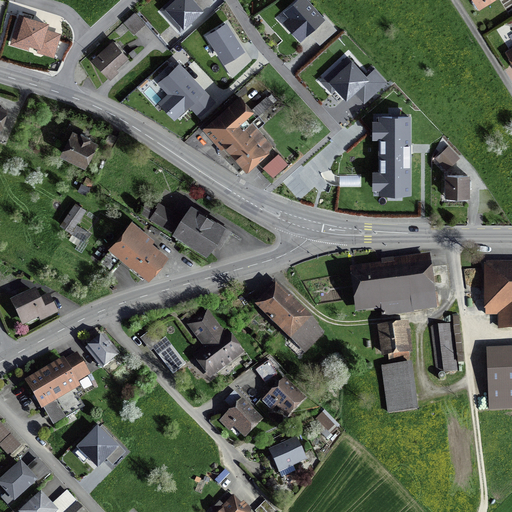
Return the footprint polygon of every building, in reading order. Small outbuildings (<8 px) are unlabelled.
[(178,0),(165,12),(180,28),(200,10),(196,5),(190,0),(178,0)] [(333,32),(304,0),(299,0),(281,16),(300,38),(306,33),(308,31),(319,43),(333,32)] [(49,21),(18,11),(8,44),(54,58),(62,33),(47,28),(49,21)] [(134,14),(123,23),(133,34),(144,24),(134,14)] [(112,49),(109,46),(93,60),(107,75),(126,58),(115,46),(112,49)] [(367,77),(347,55),(320,81),(332,94),(336,90),(345,100),(355,91),(365,101),(386,82),(375,70),(367,77)] [(202,90),(178,66),(161,83),(176,97),(166,107),(176,117),(202,90)] [(250,123),(256,118),(238,98),(208,126),(244,167),(264,149),(269,144),(250,123)] [(378,118),(372,118),(372,137),(378,137),(377,167),(371,167),(371,186),(378,186),(378,192),(412,192),(413,113),(378,113),(378,118)] [(72,134),(62,154),(83,165),(94,145),(87,141),(89,139),(88,138),(81,134),(80,135),(79,137),(72,134)] [(117,139),(109,135),(106,143),(113,146),(117,139)] [(436,158),(446,169),(457,159),(447,148),(436,158)] [(288,165),(281,157),(267,169),(273,177),(288,165)] [(467,199),(467,176),(447,176),(446,196),(456,196),(456,199),(467,199)] [(84,210),(75,204),(60,225),(69,231),(84,210)] [(170,231),(179,218),(158,204),(154,209),(157,211),(155,214),(143,207),(139,213),(158,225),(158,224),(170,231)] [(217,248),(228,231),(216,223),(214,226),(195,213),(187,225),(184,223),(178,232),(204,249),(209,242),(217,248)] [(148,273),(149,275),(162,260),(140,241),(145,235),(132,224),(99,262),(110,272),(126,254),(135,262),(129,268),(142,279),(148,273)] [(427,262),(355,272),(359,305),(381,302),(383,316),(413,312),(413,310),(437,307),(436,295),(431,295),(427,262)] [(511,272),(486,272),(486,315),(502,315),(502,327),(511,326),(511,272)] [(304,318),(275,289),(258,306),(305,352),(322,334),(308,321),(311,317),(308,314),(304,318)] [(34,293),(12,304),(21,321),(36,313),(39,320),(56,312),(48,296),(38,301),(34,293)] [(226,333),(223,335),(206,313),(189,326),(206,348),(194,357),(204,370),(211,365),(216,371),(241,352),(226,333)] [(449,325),(431,328),(437,373),(455,371),(449,325)] [(382,354),(410,349),(407,328),(379,332),(382,354)] [(103,339),(88,351),(102,368),(106,365),(104,363),(115,353),(103,339)] [(184,365),(170,346),(158,356),(172,374),(184,365)] [(511,407),(511,350),(486,352),(489,409),(511,407)] [(85,370),(76,355),(62,363),(71,378),(85,370)] [(323,357),(312,368),(318,374),(329,363),(323,357)] [(27,382),(27,383),(41,408),(58,398),(61,403),(57,406),(64,418),(83,407),(76,395),(80,393),(71,378),(62,363),(62,362),(27,382)] [(267,362),(255,371),(264,383),(276,374),(267,362)] [(410,364),(381,368),(387,413),(416,409),(410,364)] [(276,403),(287,415),(302,399),(284,381),(264,401),(271,408),(276,403)] [(226,417),(244,435),(259,420),(241,402),(226,417)] [(321,415),(316,420),(319,423),(320,423),(331,433),(335,429),(321,415)] [(0,426),(0,442),(10,453),(18,446),(0,426)] [(98,466),(115,448),(109,442),(97,431),(80,448),(98,466)] [(289,464),(290,466),(305,459),(296,439),(268,452),(277,469),(289,464)] [(20,465),(0,482),(0,484),(13,499),(34,481),(20,465)] [(36,472),(33,475),(38,481),(42,477),(36,472)] [(21,511),(53,511),(54,511),(64,511),(55,502),(50,507),(40,496),(21,511)] [(245,511),(233,500),(220,511),(245,511)] [(265,501),(254,511),(274,511),(275,511),(265,501)] [(84,511),(77,503),(66,511),(84,511)]
